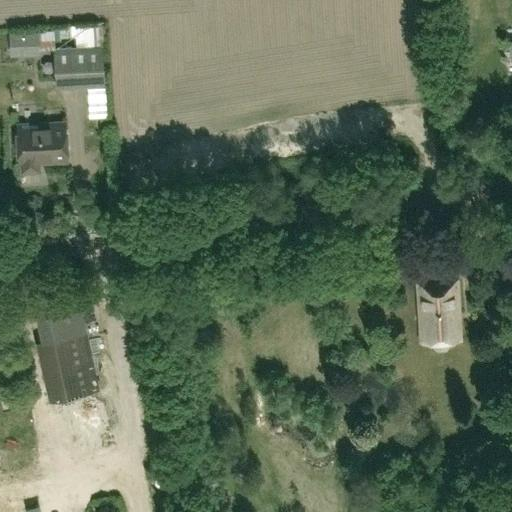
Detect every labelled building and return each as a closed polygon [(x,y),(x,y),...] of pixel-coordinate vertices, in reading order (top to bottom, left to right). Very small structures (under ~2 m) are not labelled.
[(79,26),(79,47),(100,46),(99,26),(79,26)] [(45,48),(61,47),(60,29),(44,30),(45,48)] [(10,35),(10,48),(40,46),(40,32),(10,34),(10,35)] [(51,88),(93,86),(94,118),(113,117),(110,62),(50,65),(51,88)] [(39,162),(67,161),(65,121),(17,123),(20,163),(21,163),(21,171),(40,170),(39,162)] [(421,341),(433,340),(434,347),(436,349),(445,349),(449,345),(448,339),(461,338),(457,278),(417,281),(421,341)] [(50,349),(66,475),(115,468),(98,342),(50,349)] [(60,511),(57,495),(18,503),(19,511),(60,511)]
